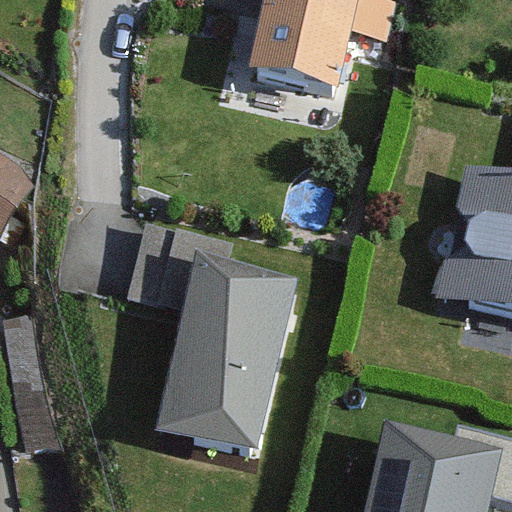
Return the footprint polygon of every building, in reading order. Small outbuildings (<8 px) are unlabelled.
[(273,0),(257,81),(336,97),(356,0),(273,0)] [(0,234),(33,181),(0,160),(0,234)] [(511,189),(468,180),(441,304),(511,319),(511,189)] [(130,303),(188,316),(198,269),(227,275),(233,250),(146,231),(130,303)] [(227,275),(198,269),(188,316),(160,437),(254,458),(293,290),(227,275)] [(30,317),(2,322),(28,450),(56,444),(30,317)] [(391,446),(375,511),(477,511),(480,501),(511,508),(511,452),(460,441),(455,461),(391,446)]
